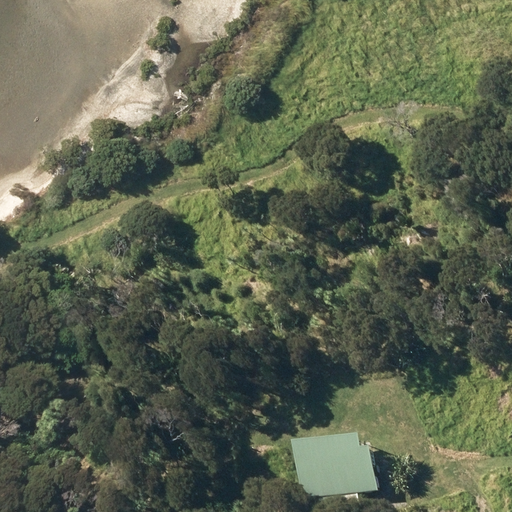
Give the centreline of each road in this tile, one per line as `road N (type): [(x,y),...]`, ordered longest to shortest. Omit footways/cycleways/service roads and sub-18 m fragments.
road 1 (track): [(0,262),(230,181),(365,119),(464,117),(511,127)]
road 2 (track): [(511,31),(468,40),(419,70),(388,114)]
